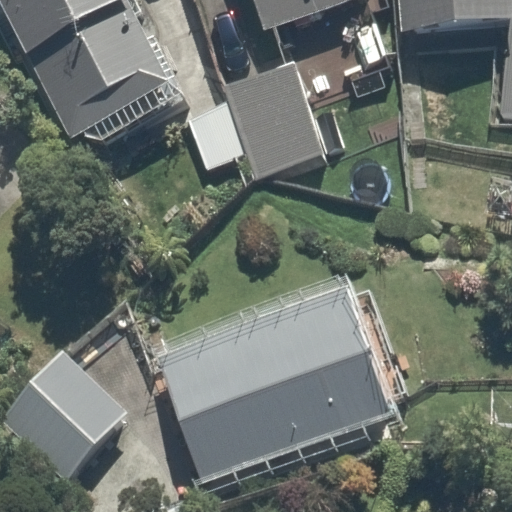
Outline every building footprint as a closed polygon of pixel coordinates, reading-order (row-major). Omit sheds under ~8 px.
[(123,0),(0,0),(0,9),(82,150),(179,94),(123,0)] [(253,0),(268,43),(372,8),(368,0),(253,0)] [(511,0),(406,0),(410,40),(508,31),(501,117),(511,118),(511,0)] [(235,92),(239,103),(185,123),(206,182),(260,163),(267,182),(334,158),(301,68),(235,92)] [(0,173),(0,209),(18,192),(0,173)] [(403,427),(394,397),(408,392),(378,297),(363,302),(168,365),(208,490),(403,427)] [(72,352),(5,415),(96,511),(116,511),(172,460),(72,352)]
